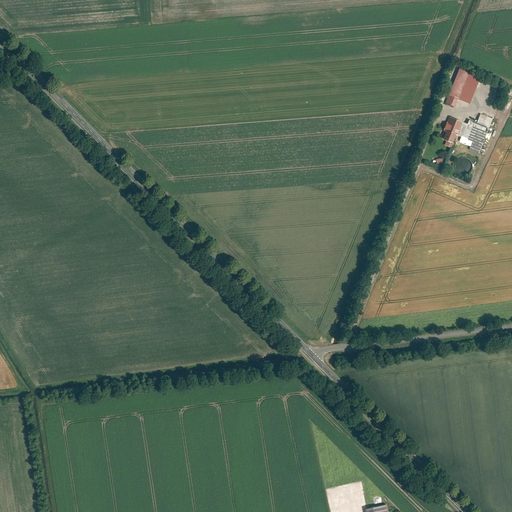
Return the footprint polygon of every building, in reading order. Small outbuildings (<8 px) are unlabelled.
[(455,79),(470,85),(474,74),(464,70),(462,76),(457,73),(455,79)] [(470,85),(455,79),(445,103),(454,107),(459,96),(464,98),(470,85)] [(477,123),(489,128),(493,119),(480,114),(477,123)] [(462,122),(449,117),(443,131),(446,132),(443,140),(452,144),(456,135),(458,136),(462,122)] [(467,124),(462,122),(458,136),(472,142),(468,150),(479,154),(489,128),(477,123),(469,120),(467,124)]
